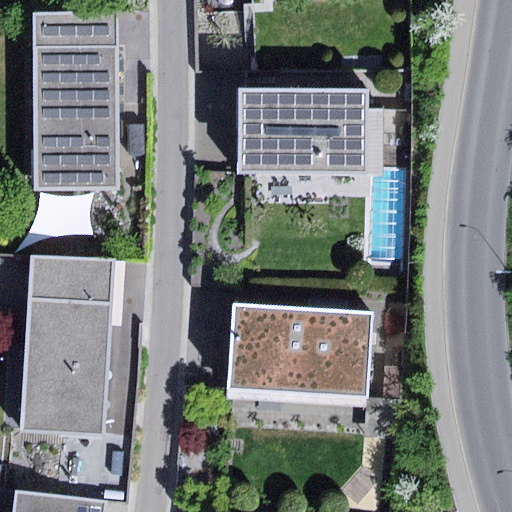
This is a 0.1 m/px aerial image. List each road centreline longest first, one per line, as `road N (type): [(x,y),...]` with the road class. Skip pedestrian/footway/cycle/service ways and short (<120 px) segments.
road 1 (residential): [(506,0),(469,279),(480,413),(506,511)]
road 2 (residential): [(171,0),(164,371),(153,511)]
